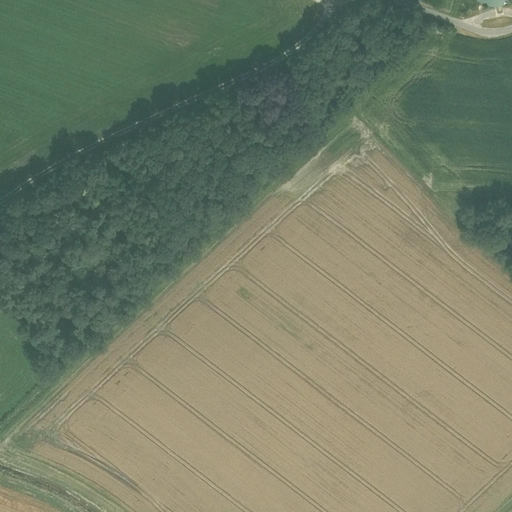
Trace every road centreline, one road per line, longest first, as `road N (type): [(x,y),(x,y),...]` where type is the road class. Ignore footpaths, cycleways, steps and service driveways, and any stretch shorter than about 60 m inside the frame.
road 1 (track): [(343,0),(330,23),(271,66),(92,149),(0,203)]
road 2 (unclassified): [(511,29),(468,29),(390,0)]
